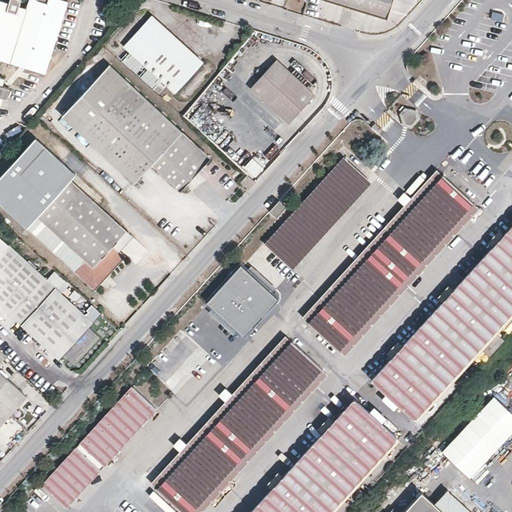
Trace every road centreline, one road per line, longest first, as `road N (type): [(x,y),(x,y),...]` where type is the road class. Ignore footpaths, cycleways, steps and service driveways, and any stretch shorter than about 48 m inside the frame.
road 1 (residential): [(0,482),(373,73)]
road 2 (residential): [(373,73),(328,41),(198,0)]
